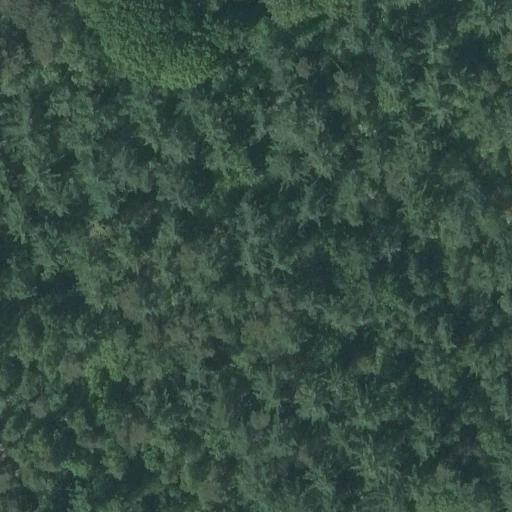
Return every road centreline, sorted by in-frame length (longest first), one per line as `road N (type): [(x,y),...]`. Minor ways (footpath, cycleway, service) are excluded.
road 1 (track): [(223,0),(464,511)]
road 2 (track): [(511,475),(242,511)]
